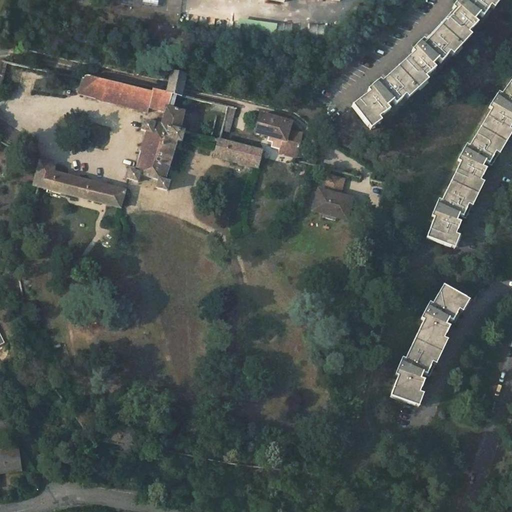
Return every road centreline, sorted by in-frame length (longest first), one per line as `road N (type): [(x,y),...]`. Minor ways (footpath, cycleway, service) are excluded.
road 1 (track): [(300,152),(306,129),(289,115),(6,52)]
road 2 (residential): [(16,511),(84,494),(177,511)]
road 3 (residential): [(511,360),(465,511)]
